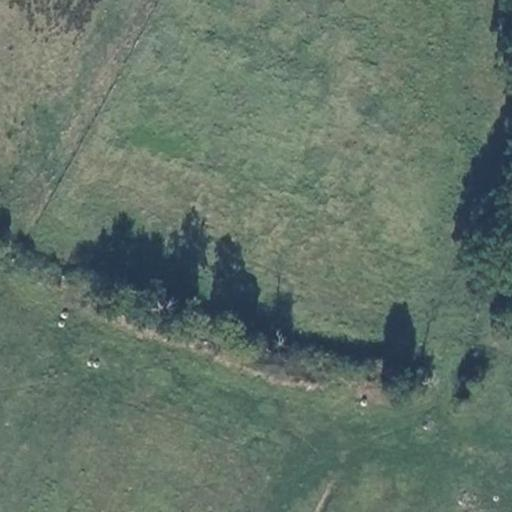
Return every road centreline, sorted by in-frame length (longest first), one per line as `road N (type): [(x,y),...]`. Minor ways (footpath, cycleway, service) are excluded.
road 1 (residential): [(365,0),(173,351)]
road 2 (residential): [(173,351),(325,403),(511,435)]
road 3 (residential): [(10,511),(108,332)]
